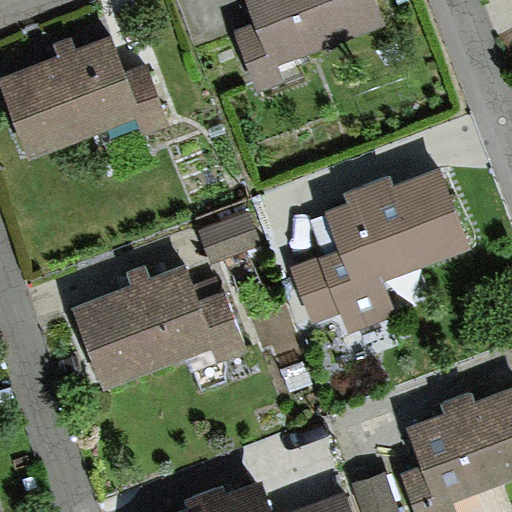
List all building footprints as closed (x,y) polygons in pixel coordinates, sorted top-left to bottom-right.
[(288,75),(281,58),(390,15),(383,0),(251,0),(257,14),(236,22),(261,86),(288,75)] [(0,65),(0,71),(30,152),(137,112),(143,129),(171,119),(148,56),(128,63),(113,24),(0,65)] [(343,307),(350,326),(398,308),(384,270),(473,237),(442,156),(327,199),(342,241),(291,260),(314,318),(343,307)] [(251,205),(199,224),(211,258),(264,238),(251,205)] [(74,298),(106,380),(213,339),(219,354),(249,343),(226,281),(203,289),(189,253),(74,298)] [(402,464),(419,511),(461,511),(454,492),(511,469),(511,376),(407,416),(422,456),(402,464)] [(402,511),(386,465),(353,476),(365,511),(402,511)] [(151,511),(358,511),(347,482),(279,508),(264,470),(151,511)]
